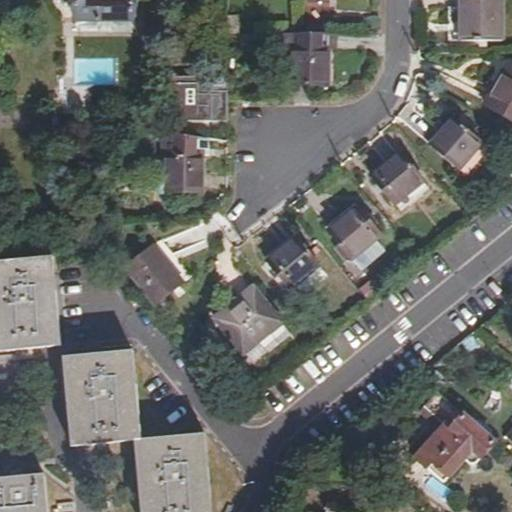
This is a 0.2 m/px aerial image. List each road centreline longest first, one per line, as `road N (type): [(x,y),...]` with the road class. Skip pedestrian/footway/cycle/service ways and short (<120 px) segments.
road 1 (residential): [(511,241),(242,456)]
road 2 (residential): [(394,0),(393,69),(353,121),(223,220)]
road 3 (residential): [(242,456),(98,286)]
